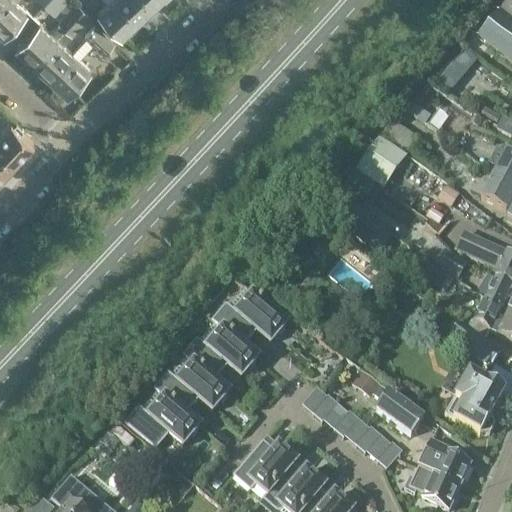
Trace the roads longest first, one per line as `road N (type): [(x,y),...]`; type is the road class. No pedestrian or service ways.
road 1 (primary): [(337,0),(0,365)]
road 2 (residential): [(68,141),(217,0)]
road 3 (residential): [(388,511),(370,478),(283,404)]
